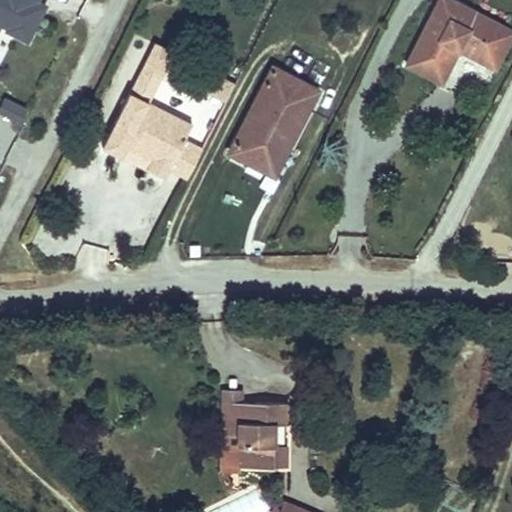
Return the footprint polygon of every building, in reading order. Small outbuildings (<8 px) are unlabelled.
[(0,0),(0,23),(5,26),(3,30),(29,42),(47,4),(40,1),(40,0),(0,0)] [(495,67),(511,33),(511,32),(450,0),(440,0),(408,64),(441,81),(458,48),(495,67)] [(160,80),(174,53),(155,44),(142,70),(160,80)] [(289,147),(318,90),(273,68),(230,153),(270,172),(284,144),(289,147)] [(185,140),(192,125),(149,103),(160,80),(142,70),(102,148),(121,157),(125,148),(151,161),(146,170),(165,179),(169,170),(186,179),(202,148),(185,140)] [(225,102),(235,84),(216,74),(207,93),(225,102)] [(4,100),(0,109),(0,112),(20,122),(26,110),(4,100)] [(275,175),(289,147),(284,144),(270,172),(275,175)] [(151,161),(125,148),(121,157),(146,170),(151,161)] [(241,402),(241,392),(224,392),(224,402),(241,402)] [(273,444),(274,424),(286,424),(286,403),(224,402),(224,433),(240,433),(239,465),(285,466),(285,444),(273,444)] [(234,482),(230,479),(228,471),(218,471),(219,478),(220,481),(226,489),(230,491),(234,482)] [(305,511),(285,503),(282,508),(280,511),(305,511)]
